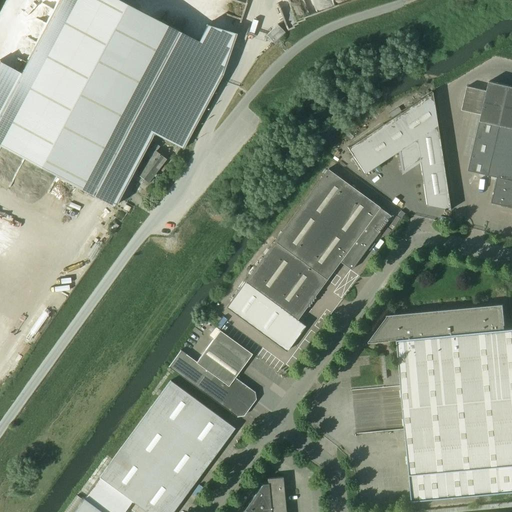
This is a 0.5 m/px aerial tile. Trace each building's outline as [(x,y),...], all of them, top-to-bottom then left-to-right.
[(0,60),(0,146),(94,196),(94,195),(115,206),(154,134),(184,149),(220,83),(221,80),(222,80),(231,53),(237,35),(208,26),(200,41),(181,31),(121,0),(58,0),(20,71),(0,60)] [(232,0),(229,13),(243,17),(247,3),(237,0),(232,0)] [(275,41),(286,31),(280,24),(269,34),(275,41)] [(467,86),(462,106),(482,111),(468,170),(497,177),(492,202),(511,207),(511,86),(489,81),(487,91),(467,86)] [(399,151),(402,171),(419,159),(426,205),(450,211),(432,91),(347,148),(364,174),(399,151)] [(148,160),(144,165),(155,173),(166,159),(155,151),(158,147),(154,144),(145,156),(150,159),(149,160),(148,160)] [(136,170),(132,177),(140,183),(141,181),(147,185),(155,173),(144,165),(139,172),(136,170)] [(373,243),(372,242),(391,215),(328,169),(260,261),(313,298),(315,298),(315,296),(340,262),(351,270),(367,248),(368,249),(373,243)] [(313,301),(313,298),(260,261),(226,308),(287,352),(305,326),(297,320),(307,306),(309,306),(309,304),(311,303),(311,301),(313,301)] [(511,328),(505,330),(504,325),(505,325),(503,304),(387,315),(387,317),(369,341),(369,343),(390,341),(390,340),(397,340),(412,501),(511,491),(511,328)] [(254,392),(235,377),(252,354),(219,330),(196,362),(180,350),(168,367),(236,417),(244,415),(256,399),(254,392)] [(172,511),(235,428),(225,421),(170,381),(99,477),(146,511),(172,511)] [(285,511),(282,477),(267,478),(268,483),(262,484),(242,511),(285,511)] [(102,511),(84,498),(73,511),(102,511)]
